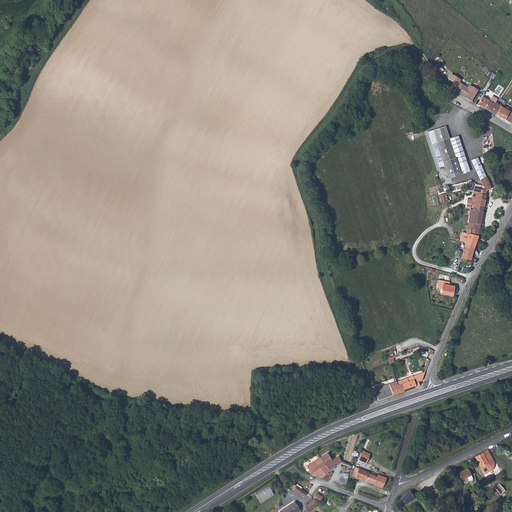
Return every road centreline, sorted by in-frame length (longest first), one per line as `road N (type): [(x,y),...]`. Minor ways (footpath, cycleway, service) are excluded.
road 1 (primary): [(196,511),(326,438),(511,373)]
road 2 (primary): [(424,392),(323,430),(192,511)]
road 3 (unclassified): [(511,202),(431,367)]
road 4 (track): [(320,264),(373,410)]
road 5 (residential): [(395,482),(511,430)]
